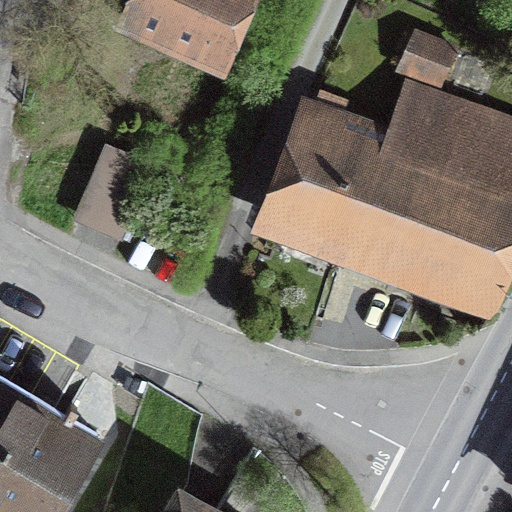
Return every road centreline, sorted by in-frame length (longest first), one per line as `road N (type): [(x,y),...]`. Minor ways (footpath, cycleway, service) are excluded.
road 1 (residential): [(451,472),(59,284),(0,243)]
road 2 (primary): [(451,472),(511,360)]
